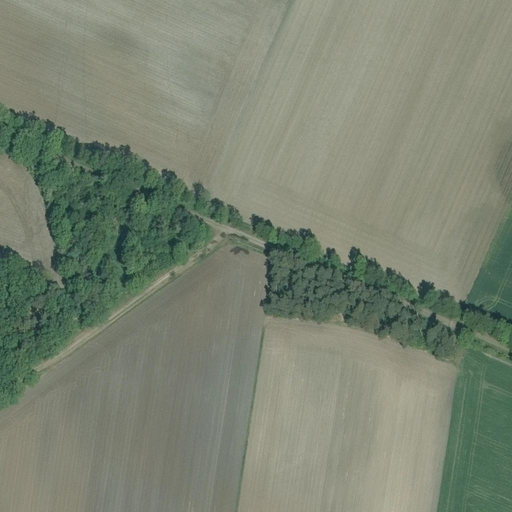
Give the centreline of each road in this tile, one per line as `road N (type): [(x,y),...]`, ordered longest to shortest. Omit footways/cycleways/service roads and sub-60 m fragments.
road 1 (track): [(511,357),(0,140)]
road 2 (track): [(220,234),(0,405)]
